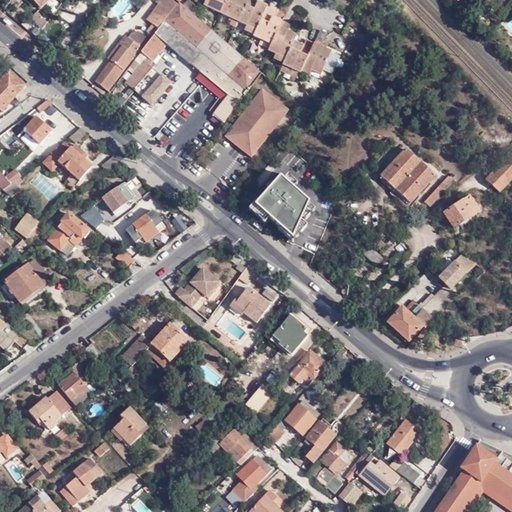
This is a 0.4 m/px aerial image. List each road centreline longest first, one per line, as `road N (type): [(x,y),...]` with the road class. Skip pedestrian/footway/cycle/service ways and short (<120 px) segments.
road 1 (residential): [(225,217),(0,389)]
road 2 (primary): [(225,217),(392,360)]
road 3 (primary): [(58,83),(225,217)]
